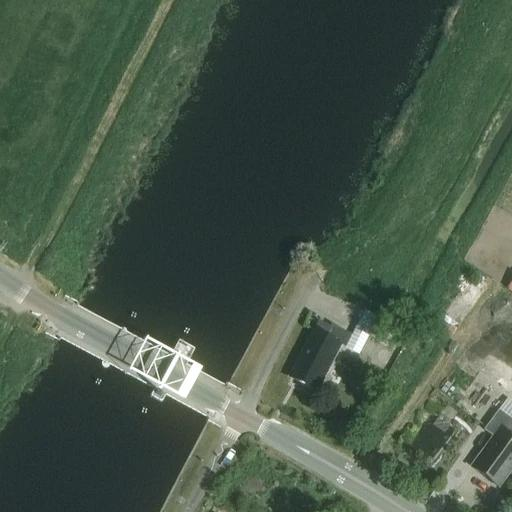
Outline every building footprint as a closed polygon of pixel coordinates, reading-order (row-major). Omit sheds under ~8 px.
[(380,344),(389,324),(364,312),(355,331),(380,344)] [(457,331),(438,319),(430,332),(448,344),(457,331)] [(300,360),(289,380),(314,393),(323,376),(325,376),(340,347),(345,349),(351,338),(331,329),(318,322),(300,356),(300,360)] [(120,331),(101,368),(100,368),(100,369),(100,370),(101,371),(101,372),(102,372),(103,372),(104,372),(105,372),(106,371),(126,335),(126,334),(127,333),(126,332),(126,331),(125,330),(124,330),(123,330),(122,330),(121,331),(120,331)] [(179,342),(150,398),(161,404),(181,364),(186,367),(195,350),(179,342)] [(511,432),(511,421),(500,412),(485,432),(493,439),(470,468),(499,491),(511,474),(511,440),(508,437),(511,432)]
